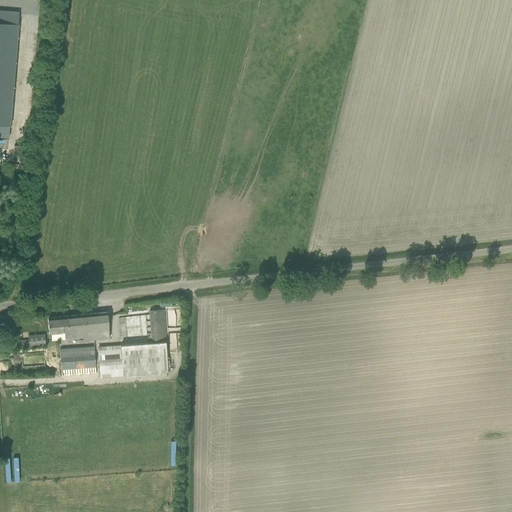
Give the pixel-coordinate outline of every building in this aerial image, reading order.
[(0,136),(8,138),(11,101),(12,101),(19,12),(0,10),(0,136)] [(169,373),(166,342),(164,320),(163,310),(149,311),(150,321),(151,343),(128,345),(97,347),(100,378),(169,373)] [(51,340),(65,339),(85,337),(85,340),(109,338),(107,312),(47,318),(49,334),(50,333),(51,340)] [(29,347),(45,347),(44,334),(28,335),(29,340),(11,341),(11,349),(26,348),(26,350),(29,350),(29,347)] [(95,368),(94,347),(60,349),(62,370),(95,368)]
